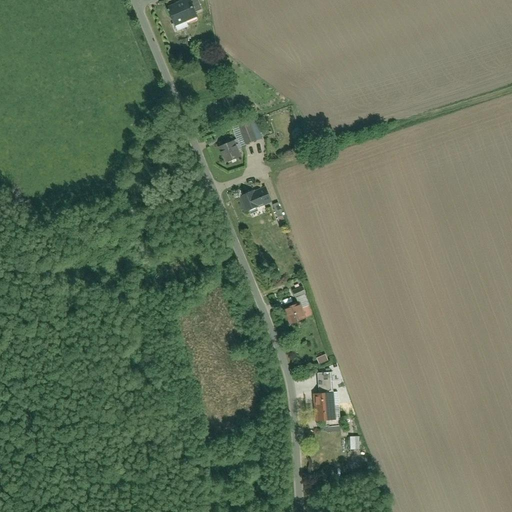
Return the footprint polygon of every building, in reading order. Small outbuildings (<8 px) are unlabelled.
[(189,0),(165,10),(172,28),(197,18),(189,0)] [(231,129),(239,149),(264,139),(256,119),(231,129)] [(233,143),(217,150),(224,169),(240,162),(233,143)] [(245,194),(249,211),(270,206),(266,188),(245,194)] [(273,209),(276,221),(285,218),(281,207),(273,209)] [(296,305),(281,311),(289,329),(304,323),(296,305)] [(316,358),(318,363),(327,360),(325,354),(316,358)] [(333,375),(316,375),(317,392),(333,391),(333,375)] [(312,398),(313,425),(334,424),(333,398),(312,398)] [(349,448),(358,448),(358,436),(349,435),(349,448)]
